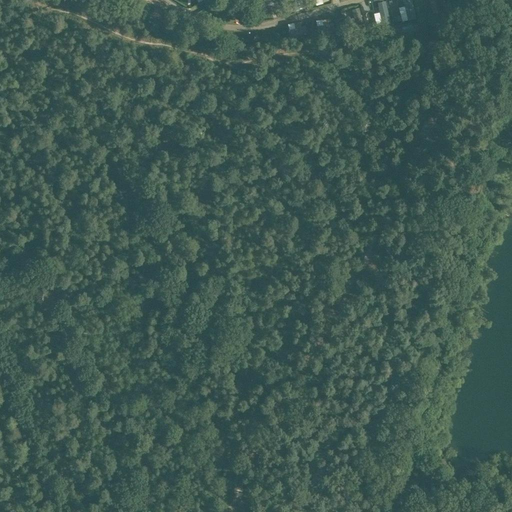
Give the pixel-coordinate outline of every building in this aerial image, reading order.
[(369,0),(367,1),(373,24),(390,19),(384,0),(369,0)] [(401,0),(403,5),(397,7),(401,21),(416,17),(411,0),(401,0)] [(442,0),(427,0),(432,12),(445,8),(442,0)] [(288,11),(295,10),(293,3),(286,4),(288,11)] [(359,6),(344,10),(347,24),(362,21),(359,6)]
